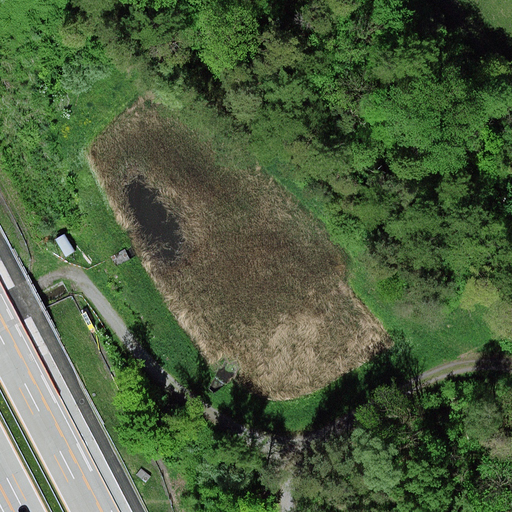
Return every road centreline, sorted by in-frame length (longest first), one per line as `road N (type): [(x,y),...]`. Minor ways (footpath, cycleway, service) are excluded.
road 1 (track): [(0,303),(70,267),(266,511)]
road 2 (track): [(270,511),(445,375),(511,365)]
road 3 (motorway): [(88,511),(0,340)]
